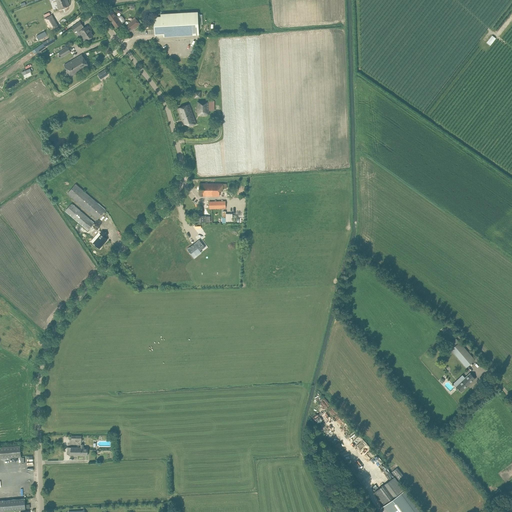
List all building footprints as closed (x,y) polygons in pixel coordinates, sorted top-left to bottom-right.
[(67,0),(55,0),(59,10),(69,6),(67,0)] [(118,18),(118,17),(117,18),(112,10),(106,15),(116,28),(123,23),(122,23),(124,22),(124,20),(122,16),(120,16),(118,18)] [(198,12),(158,14),(158,17),(154,17),(155,35),(199,32),(198,12)] [(44,19),(50,30),(58,27),(51,15),(44,19)] [(140,24),(137,21),(134,23),(132,21),(125,27),(129,32),(140,24)] [(79,31),(86,41),(93,36),(90,33),(91,32),(87,26),(84,28),(83,26),(80,22),(72,27),(75,32),(78,30),(79,31)] [(45,31),(36,36),(39,41),(47,36),(45,31)] [(492,35),(487,43),(491,45),(496,37),(492,35)] [(52,37),(43,42),(45,47),(54,42),(52,37)] [(59,52),(62,57),(70,51),(68,47),(59,52)] [(75,58),(82,70),(89,66),(82,54),(75,58)] [(82,70),(75,58),(64,65),(71,77),(82,70)] [(103,77),(102,75),(106,73),(105,70),(98,75),(101,79),(103,77)] [(181,118),(192,114),(189,104),(178,108),(181,118)] [(181,118),(184,125),(188,123),(189,126),(196,124),(192,114),(181,118)] [(200,184),(199,182),(193,182),(193,188),(200,188),(200,195),(219,196),(219,191),(223,191),(223,188),(226,189),(226,184),(200,184)] [(105,211),(106,210),(76,184),(67,194),(97,220),(103,213),(105,214),(106,212),(105,211)] [(191,191),(183,196),(191,208),(199,203),(191,191)] [(72,203),(64,210),(88,231),(95,223),(72,203)] [(105,238),(107,235),(102,230),(100,233),(101,234),(93,243),(99,248),(107,240),(105,238)] [(444,334),(440,337),(447,345),(450,342),(444,334)] [(450,349),(466,368),(475,360),(456,338),(448,346),(450,349)] [(470,373),(456,386),(461,392),(475,379),(470,373)] [(314,421),(319,426),(323,422),(318,417),(314,421)] [(81,445),(81,447),(67,447),(67,455),(87,455),(87,447),(83,447),(83,445),(81,445)] [(0,447),(0,458),(21,456),(20,446),(0,447)] [(404,477),(397,468),(392,472),(399,482),(404,477)] [(384,505),(404,490),(395,477),(375,492),(384,505)] [(420,511),(404,490),(381,508),(383,511),(420,511)] [(0,511),(25,509),(25,499),(0,500),(0,511)]
